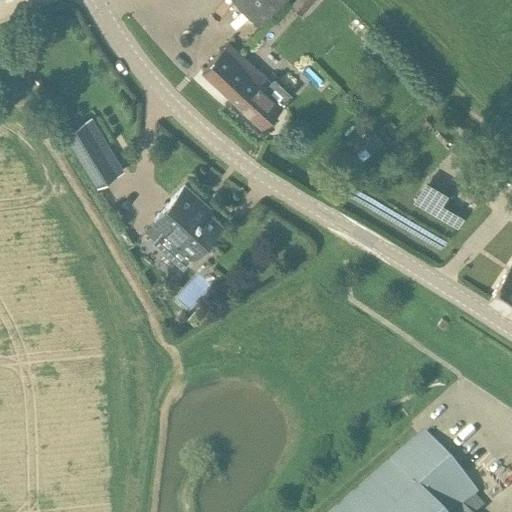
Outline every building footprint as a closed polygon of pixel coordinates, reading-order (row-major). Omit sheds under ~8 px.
[(235,0),(260,25),(284,0),(235,0)] [(293,0),(290,4),(302,15),(315,0),(293,0)] [(228,42),(215,56),(202,71),(240,106),(241,105),(263,126),(281,106),(263,89),(270,82),(265,77),(228,42)] [(85,121),(66,132),(99,186),(117,175),(85,121)] [(184,184),(171,199),(154,218),(155,219),(146,229),(182,262),(191,251),(194,254),(222,223),(198,202),(200,199),(184,184)] [(426,184),(414,204),(454,228),(460,218),(440,206),(446,196),(426,184)] [(511,267),(510,266),(500,282),(489,299),(511,314),(511,267)] [(409,417),(379,382),(289,462),(319,496),(409,417)] [(476,495),(423,432),(331,511),(466,511),(463,507),(476,495)]
